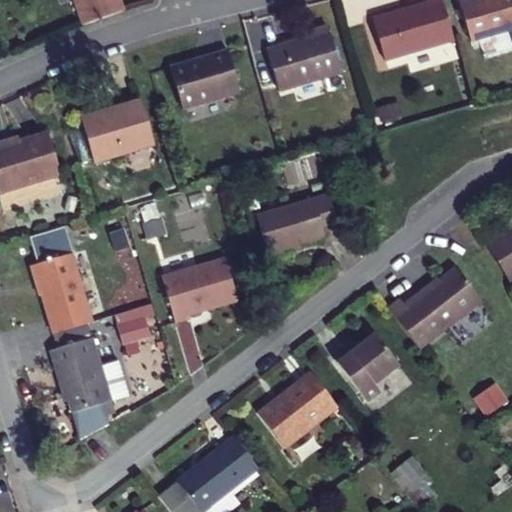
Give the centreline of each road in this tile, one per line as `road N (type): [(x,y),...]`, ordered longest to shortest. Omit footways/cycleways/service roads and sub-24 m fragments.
road 1 (residential): [(0,384),(23,474),(43,490),(74,492),(449,207),(482,171),(511,161)]
road 2 (residential): [(0,83),(177,14)]
